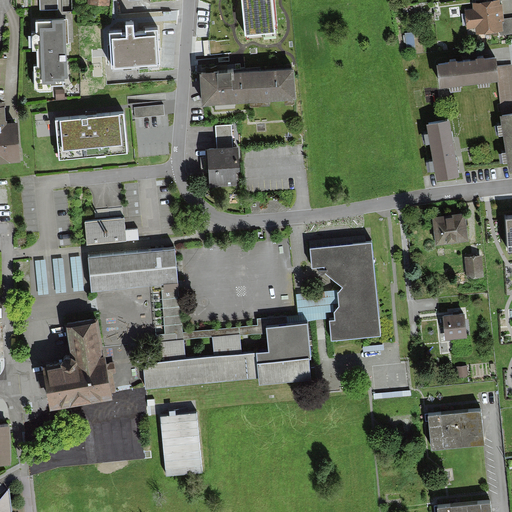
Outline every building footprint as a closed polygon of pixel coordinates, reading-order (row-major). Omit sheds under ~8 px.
[(58,11),(57,0),(39,0),(40,11),(58,11)] [(276,33),(273,0),(242,0),(245,36),(276,33)] [(503,34),(501,2),(470,4),(470,11),(463,12),(464,30),(472,29),(472,36),(503,34)] [(67,85),(65,21),(36,22),(37,86),(67,85)] [(160,67),(158,31),(109,34),(112,71),(160,67)] [(494,54),(437,60),(440,83),(497,77),(494,54)] [(511,101),(511,62),(496,64),(500,102),(511,101)] [(287,69),(193,74),(195,110),(288,105),(287,69)] [(0,158),(21,157),(18,117),(7,118),(7,115),(6,115),(5,96),(0,96),(0,158)] [(134,106),(135,116),(165,114),(164,103),(134,106)] [(124,109),(55,115),(59,155),(128,148),(124,109)] [(511,166),(511,109),(500,111),(509,167),(511,166)] [(459,173),(449,116),(427,120),(437,176),(459,173)] [(234,169),(234,149),(202,150),(203,189),(229,188),(228,169),(234,169)] [(467,237),(464,211),(434,215),(437,240),(467,237)] [(85,220),(87,242),(126,238),(124,216),(85,220)] [(372,238),(310,244),(312,263),(325,262),(325,268),(342,283),(338,288),(337,288),(339,302),(334,308),(335,316),(330,316),(332,337),(381,332),(372,238)] [(179,285),(176,248),(88,256),(91,288),(152,283),(152,288),(161,287),(179,285)] [(482,273),(481,255),(467,256),(468,274),(482,273)] [(184,340),(179,285),(161,287),(166,342),(184,340)] [(467,335),(465,310),(443,312),(445,337),(467,335)] [(110,394),(98,316),(60,321),(66,362),(43,366),(48,403),(110,394)] [(144,386),(258,375),(258,380),(311,375),(306,325),(267,328),(269,349),(242,351),(241,336),(213,338),(215,354),(186,356),(184,340),(166,342),(157,343),(159,359),(141,361),(144,386)] [(485,440),(481,406),(428,411),(432,446),(485,440)] [(167,475),(203,472),(197,411),(161,414),(167,475)] [(10,422),(0,422),(0,461),(11,461),(10,422)] [(148,511),(144,465),(83,471),(86,511),(148,511)] [(0,511),(12,511),(10,493),(0,506),(0,511)] [(492,511),(490,497),(437,504),(438,511),(492,511)]
